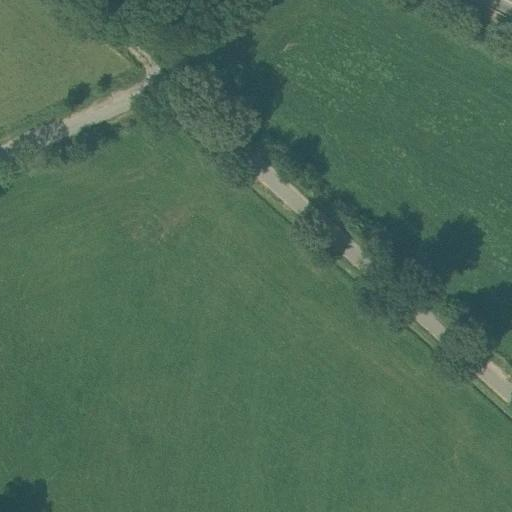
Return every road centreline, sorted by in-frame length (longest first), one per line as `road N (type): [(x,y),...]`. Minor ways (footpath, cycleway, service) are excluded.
road 1 (unclassified): [(0,158),(169,85),(511,394)]
road 2 (track): [(169,85),(71,0)]
